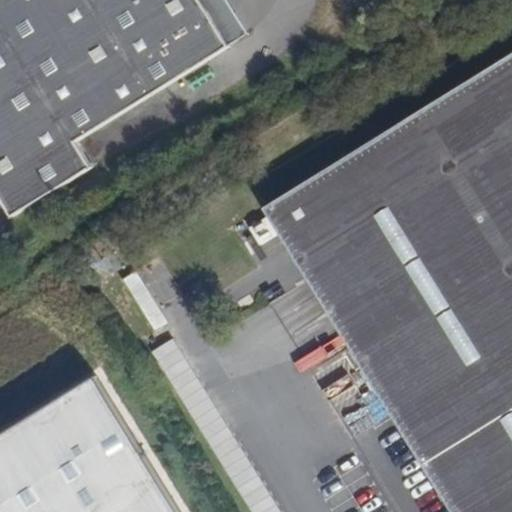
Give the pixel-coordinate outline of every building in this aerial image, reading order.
[(273,21),(259,0),(0,0),(0,189),(40,164),(56,189),(135,139),(120,115),(273,21)] [(511,511),(511,53),(269,205),(457,511),(511,511)] [(267,218),(249,227),(260,248),(277,240),(267,218)] [(0,435),(93,378),(83,363),(0,414),(0,435)] [(0,511),(177,511),(93,378),(0,435),(0,511)]
